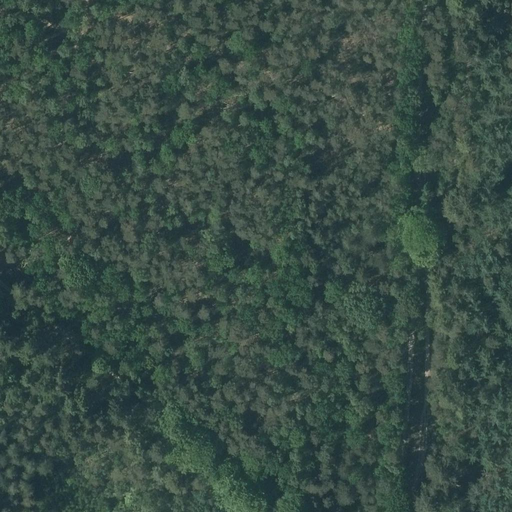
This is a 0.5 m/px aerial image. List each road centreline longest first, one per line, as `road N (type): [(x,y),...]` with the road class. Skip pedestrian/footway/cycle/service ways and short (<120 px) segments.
road 1 (unknown): [(412,511),(436,99),(455,0)]
road 2 (unknown): [(0,11),(77,36),(328,89),(436,99)]
road 3 (track): [(398,511),(416,297),(421,77)]
road 4 (track): [(85,4),(285,64),(421,77)]
road 5 (track): [(85,4),(45,180),(60,269),(51,316)]
